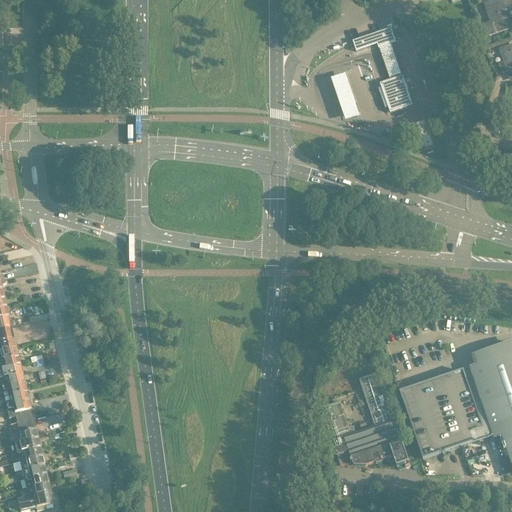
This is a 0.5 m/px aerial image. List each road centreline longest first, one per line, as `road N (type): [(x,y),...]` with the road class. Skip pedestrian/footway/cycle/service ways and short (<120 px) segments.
road 1 (unclassified): [(106,511),(37,211)]
road 2 (primary): [(133,232),(136,339),(161,511)]
road 3 (primary): [(257,511),(277,249)]
road 4 (tertiary): [(460,221),(276,165)]
road 5 (tertiary): [(277,249),(453,263)]
road 6 (unclassified): [(345,475),(511,487)]
road 7 (tertiary): [(133,232),(277,249)]
road 8 (tertiary): [(276,165),(133,143)]
road 9 (primary): [(134,0),(133,143)]
road 10 (unclassified): [(453,135),(406,1)]
